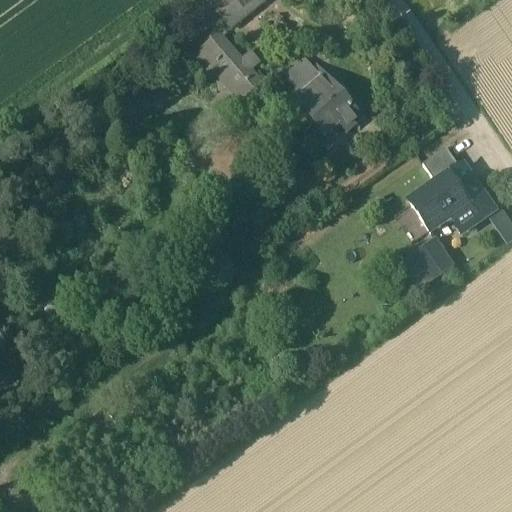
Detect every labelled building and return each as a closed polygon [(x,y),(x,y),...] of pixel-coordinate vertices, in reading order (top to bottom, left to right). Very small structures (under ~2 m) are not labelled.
[(260,0),(212,0),(188,19),(201,36),(223,19),(233,30),(264,5),(260,0)] [(265,93),(218,40),(199,57),(245,110),(265,93)] [(289,80),(304,99),(321,85),(305,66),(289,80)] [(304,99),(298,104),(303,111),(308,107),(327,91),(321,85),(304,99)] [(327,91),(308,107),(325,133),(348,113),(329,90),(327,91)] [(445,154),(422,170),(431,183),(454,167),(445,154)] [(454,167),(431,183),(437,191),(460,175),(454,167)] [(437,191),(410,209),(429,238),(451,223),(461,238),(488,219),(492,216),(491,215),(462,173),(437,191)] [(511,244),(511,232),(497,211),(491,215),(492,216),(488,219),(508,247),(511,244)] [(434,245),(411,261),(429,288),(452,271),(434,245)]
